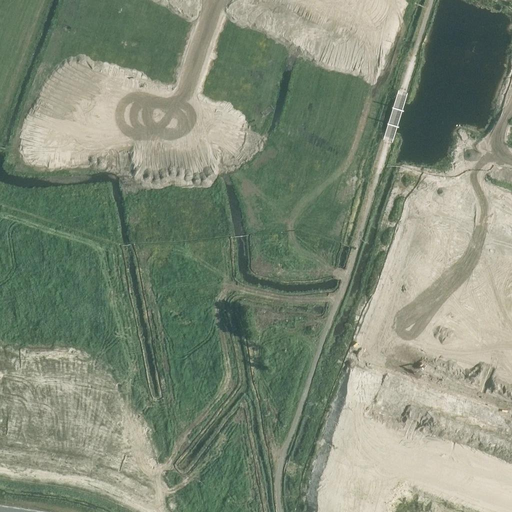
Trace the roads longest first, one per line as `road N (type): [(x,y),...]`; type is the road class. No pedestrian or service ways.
road 1 (unclassified): [(280,511),(277,481),(290,435),(387,141)]
road 2 (residential): [(371,359),(428,188),(511,219)]
road 3 (residential): [(352,414),(511,468)]
road 4 (track): [(486,0),(489,50),(508,105),(489,156)]
road 5 (residential): [(511,409),(371,359)]
